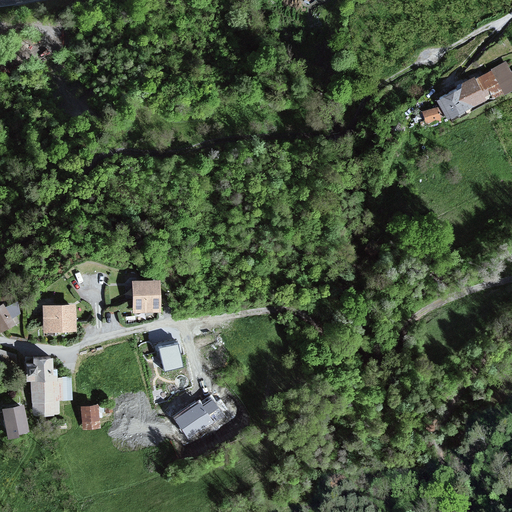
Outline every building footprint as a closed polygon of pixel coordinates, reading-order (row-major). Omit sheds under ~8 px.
[(511,78),(504,63),(472,80),(484,104),(511,90),(511,78)] [(472,80),(433,101),(446,124),(484,104),(472,80)] [(436,107),(420,112),(425,126),(441,121),(436,107)] [(391,128),(388,135),(394,138),(398,131),(391,128)] [(375,237),(362,237),(362,250),(375,250),(375,237)] [(159,281),(132,283),(134,317),(161,315),(159,281)] [(3,303),(0,304),(0,336),(0,337),(20,326),(16,319),(21,317),(15,306),(5,308),(3,303)] [(75,304),(42,307),(44,334),(77,331),(75,304)] [(164,366),(183,362),(177,337),(158,341),(164,366)] [(47,359),(27,361),(27,366),(19,366),(20,383),(27,383),(30,420),(63,418),(62,405),(71,404),(69,378),(49,380),(47,359)] [(20,400),(0,404),(0,409),(6,436),(27,432),(20,400)] [(223,415),(213,401),(203,408),(200,403),(176,418),(189,437),(223,415)] [(102,404),(78,408),(82,432),(101,429),(99,421),(104,420),(102,404)]
